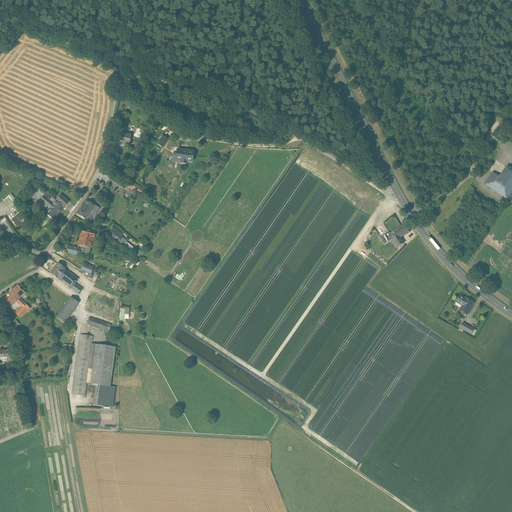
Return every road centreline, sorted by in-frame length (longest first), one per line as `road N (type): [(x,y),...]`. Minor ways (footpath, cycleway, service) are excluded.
road 1 (unclassified): [(11,237),(46,252),(99,167),(118,88),(132,79),(227,105),(310,144),(382,191)]
road 2 (track): [(418,511),(282,415),(265,450),(75,439)]
road 3 (primary): [(393,183),(300,0)]
road 4 (unclassified): [(412,216),(466,174),(500,119),(511,129)]
road 5 (primary): [(511,314),(451,266),(412,216)]
